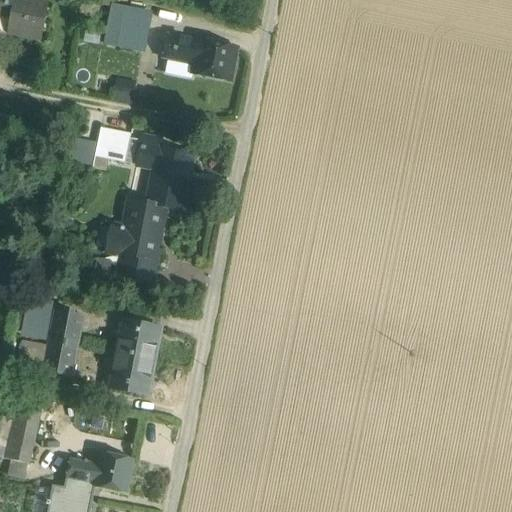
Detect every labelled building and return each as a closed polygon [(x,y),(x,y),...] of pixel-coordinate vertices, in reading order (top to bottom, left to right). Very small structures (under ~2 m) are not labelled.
[(48,5),(21,0),(0,0),(0,15),(11,18),(8,34),(41,40),(48,5)] [(128,11),(114,8),(107,45),(121,48),(128,11)] [(150,15),(128,10),(128,11),(121,48),(142,52),(150,15)] [(200,42),(168,37),(164,58),(195,64),(193,74),(230,81),(236,49),(199,43),(200,42)] [(131,135),(101,129),(95,158),(125,164),(131,135)] [(194,155),(160,149),(162,141),(143,137),(137,166),(154,170),(147,205),(147,206),(165,209),(182,213),(194,155)] [(147,205),(129,201),(124,229),(112,226),(107,253),(121,256),(117,277),(153,284),(157,260),(155,260),(165,209),(147,206),(147,205)] [(30,295),(20,293),(15,320),(25,322),(30,295)] [(83,318),(56,312),(50,342),(77,347),(83,318)] [(160,329),(124,322),(117,355),(153,362),(160,329)] [(77,347),(50,342),(45,372),(71,377),(77,347)] [(153,362),(117,355),(111,389),(146,397),(153,362)] [(42,404),(18,399),(5,460),(28,465),(42,404)] [(134,460),(101,454),(99,466),(70,460),(66,479),(96,485),(95,488),(127,495),(134,460)] [(96,485),(66,479),(64,489),(51,487),(46,511),(90,511),(95,488),(96,485)]
